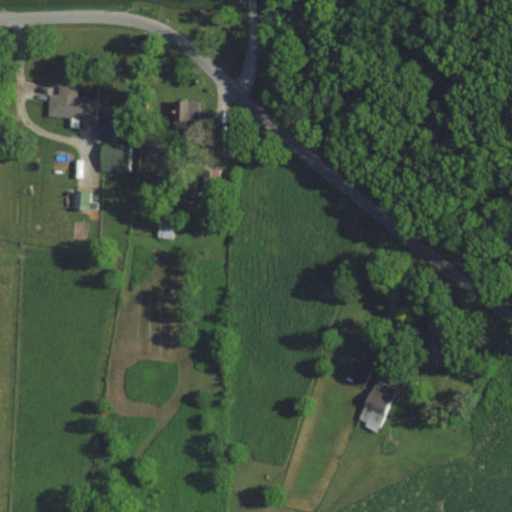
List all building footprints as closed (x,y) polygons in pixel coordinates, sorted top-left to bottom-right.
[(48,118),(96,122),(98,98),(77,96),(78,87),(59,86),(58,95),(50,94),(48,118)] [(193,129),(193,121),(201,121),(201,101),(177,101),(177,129),(193,129)] [(129,167),(130,143),(102,143),(101,166),(129,167)] [(219,170),(203,170),(203,190),(219,190),(219,170)] [(97,201),(91,201),(91,191),(74,191),(74,209),(97,209),(97,201)] [(172,239),(174,222),(160,220),(157,237),(172,239)] [(454,316),(432,308),(415,356),(436,364),(454,316)] [(353,378),(363,383),(371,368),(361,363),(353,378)] [(396,389),(375,380),(357,423),(377,432),(396,389)]
